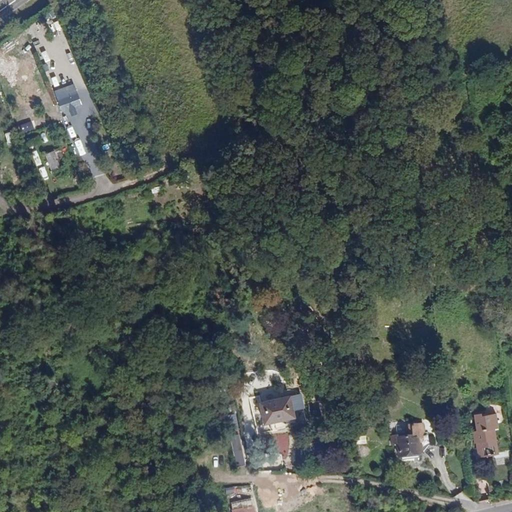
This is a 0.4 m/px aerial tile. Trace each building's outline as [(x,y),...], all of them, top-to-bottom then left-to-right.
[(61,112),(82,104),(77,93),(57,100),(61,112)] [(51,171),(61,167),(55,150),(45,154),(51,171)] [(294,402),(263,406),(267,428),(297,424),(294,402)] [(503,456),(503,452),(501,441),(498,442),(497,429),(500,429),(500,427),(505,426),(503,413),(486,416),(486,414),(479,415),(480,432),(477,433),(478,443),(482,444),(482,452),(480,454),(483,456),(484,460),(497,457),(503,456)] [(425,438),(404,441),(406,459),(427,457),(427,454),(428,454),(428,448),(426,448),(425,438)] [(511,450),(503,452),(503,456),(497,457),(501,462),(503,462),(511,461),(511,450)] [(245,452),(237,453),(240,467),(247,466),(245,452)]
